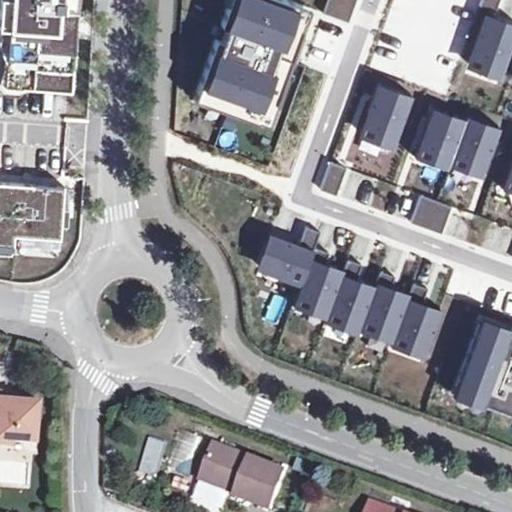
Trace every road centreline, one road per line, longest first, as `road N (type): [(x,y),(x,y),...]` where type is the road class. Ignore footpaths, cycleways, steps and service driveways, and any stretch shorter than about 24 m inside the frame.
road 1 (unclassified): [(238,402),(511,505)]
road 2 (residential): [(289,190),(511,271)]
road 3 (residential): [(289,190),(358,0)]
road 4 (residential): [(118,128),(289,190)]
road 5 (unclassified): [(108,346),(91,395),(89,508)]
road 6 (unclassified): [(118,128),(118,274)]
road 7 (unclassified): [(126,0),(118,128)]
